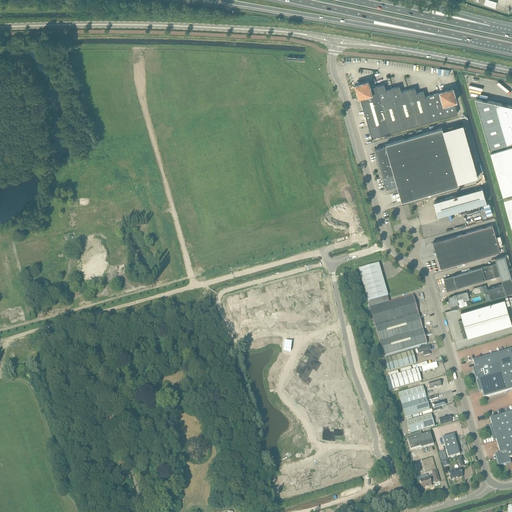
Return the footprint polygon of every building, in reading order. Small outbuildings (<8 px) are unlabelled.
[(359,98),(360,97),(372,138),(457,113),(454,102),(456,101),(452,88),(440,92),(425,97),(423,91),(417,93),(415,87),(401,91),(399,86),(386,90),(384,84),(370,88),(368,81),(355,85),(359,98)] [(490,153),(511,147),(511,105),(474,97),(490,153)] [(328,106),(322,109),(328,123),(335,119),(328,106)] [(380,147),(375,149),(386,188),(397,185),(401,201),(406,200),(412,198),(458,185),(458,183),(478,177),(463,124),(443,130),(442,128),(385,144),(385,146),(380,147)] [(323,148),(328,164),(348,158),(343,144),(345,143),(341,127),(331,130),(336,145),(323,148)] [(511,147),(490,153),(502,193),(511,190),(511,147)] [(438,216),(443,215),(486,202),(482,188),(434,202),(438,216)] [(511,228),(511,195),(503,198),(511,228)] [(440,269),(464,262),(500,251),(492,225),(433,242),(440,269)] [(448,277),(443,278),(445,284),(447,291),(452,289),(474,283),(486,279),(495,277),(500,275),(503,284),(487,289),(489,293),(490,299),(506,295),(505,294),(508,293),(511,292),(511,278),(511,277),(508,266),(505,255),(495,258),(497,263),(480,268),(448,277)] [(368,301),(383,297),(388,295),(379,264),(358,270),(368,301)] [(310,275),(309,276),(310,282),(313,281),(314,287),(318,287),(317,280),(320,280),(319,274),(312,275),(312,274),(309,274),(310,275)] [(291,281),(289,282),(291,290),(297,289),(298,293),(301,292),(301,290),(299,284),(296,285),(295,280),(291,281)] [(285,288),(281,289),(284,297),(287,296),(286,292),(291,290),(289,282),(284,284),(285,288)] [(277,285),(271,286),(272,288),(274,295),(279,294),(281,301),(285,300),(284,297),(281,289),(278,290),(277,285)] [(479,287),(481,293),(487,291),(485,285),(479,287)] [(267,293),(264,294),(266,302),(267,305),(270,304),(268,297),(274,295),(272,288),(271,286),(266,288),(267,293)] [(319,288),(311,289),(312,293),(315,293),(316,298),(327,296),(326,290),(319,292),(319,288)] [(259,290),(254,291),(254,294),(256,300),(261,299),(262,303),(266,302),(264,294),(261,295),(259,290)] [(249,298),(246,299),(248,307),(252,306),(250,302),(256,300),(254,294),(254,291),(247,293),(249,298)] [(456,295),(449,297),(450,301),(449,301),(450,307),(451,310),(460,308),(459,307),(465,305),(464,301),(468,300),(470,300),(468,296),(467,291),(460,293),(456,295)] [(234,298),(227,300),(229,306),(239,302),(240,305),(245,303),(244,299),(239,301),(238,296),(237,297),(236,296),(234,297),(234,298)] [(317,304),(314,305),(315,309),(323,307),(322,304),(328,303),(327,296),(316,298),(317,304)] [(368,303),(375,327),(418,315),(413,296),(389,303),(388,298),(368,303)] [(468,338),(472,336),(511,325),(505,300),(460,313),(462,320),(458,321),(463,339),(467,337),(468,338)] [(322,308),(319,309),(320,317),(319,318),(321,323),(322,322),(323,323),(325,323),(324,322),(331,319),(328,313),(324,315),(322,308)] [(259,311),(262,322),(266,321),(266,326),(271,326),(272,326),(272,325),(272,317),(267,317),(264,317),(263,310),(259,311)] [(257,318),(252,320),(254,329),(260,328),(258,323),(262,322),(259,311),(257,311),(255,312),(257,318)] [(285,312),(284,320),(288,320),(287,327),(292,328),(293,327),(294,317),(289,316),(289,312),(285,312)] [(272,317),(272,325),(278,326),(278,321),(281,321),(281,313),(277,313),(277,317),(272,317)] [(245,315),(241,316),(244,327),(248,326),(249,331),(254,329),(252,320),(247,321),(245,315)] [(418,315),(375,327),(379,342),(423,330),(418,315)] [(239,324),(233,325),(236,334),(242,333),(240,328),(244,327),(241,316),(237,317),(239,324)] [(294,317),(293,327),(300,328),(300,321),(307,322),(307,318),(294,317)] [(423,330),(379,342),(384,357),(427,344),(423,330)] [(329,341),(323,343),(325,347),(331,344),(332,347),(338,344),(337,344),(339,343),(338,341),(336,341),(333,335),(328,337),(329,341)] [(312,345),(309,350),(314,353),(317,355),(320,350),(324,352),(326,349),(323,348),(319,345),(317,348),(312,345)] [(431,350),(430,346),(418,349),(419,354),(423,353),(424,356),(430,354),(429,351),(431,350)] [(309,350),(306,355),(311,358),(309,361),(312,363),(319,367),(320,363),(314,360),(317,355),(314,353),(309,350)] [(388,372),(411,365),(416,363),(412,351),(384,359),(388,372)] [(511,366),(507,351),(496,354),(501,373),(511,369),(511,366)] [(473,370),(476,380),(501,373),(496,354),(473,361),(475,369),(473,370)] [(329,357),(327,358),(328,361),(332,360),(333,366),(342,364),(343,364),(343,361),(342,361),(341,358),(336,359),(335,356),(329,357)] [(302,361),(300,366),(304,369),(308,371),(310,366),(317,370),(319,367),(312,363),(309,361),(307,364),(302,361)] [(436,363),(422,367),(423,372),(438,367),(436,363)] [(334,371),(330,372),(331,376),(339,375),(338,371),(343,370),(342,364),(333,366),(334,371)] [(300,366),(297,371),(301,374),(299,377),(300,377),(305,380),(308,382),(309,383),(311,379),(305,375),(308,371),(304,369),(300,366)] [(418,369),(414,370),(389,377),(393,389),(421,381),(418,369)] [(507,392),(511,390),(511,369),(501,373),(507,392)] [(507,392),(501,373),(476,380),(479,391),(481,391),(484,398),(507,392)] [(339,378),(332,380),(333,384),(337,383),(339,388),(349,384),(347,379),(340,381),(339,378)] [(430,389),(441,386),(440,380),(428,384),(430,389)] [(294,383),(287,390),(292,394),(296,390),(298,392),(306,384),(303,382),(298,387),(294,383)] [(301,395),(297,399),(301,403),(307,396),(304,392),(309,387),(306,384),(298,392),(301,395)] [(341,394),(337,395),(339,399),(346,396),(345,393),(351,390),(349,384),(339,388),(341,394)] [(398,393),(402,405),(426,398),(423,386),(398,393)] [(307,396),(301,403),(305,407),(308,403),(312,406),(320,398),(317,395),(312,400),(307,396)] [(316,411),(311,413),(313,418),(322,415),(320,410),(317,406),(322,401),(320,398),(312,406),(316,411)] [(429,407),(426,398),(402,405),(405,417),(432,409),(431,406),(429,407)] [(347,400),(340,403),(342,406),(345,405),(347,410),(357,407),(355,401),(349,403),(347,400)] [(349,416),(346,417),(347,421),(355,418),(353,415),(359,412),(357,407),(347,410),(349,416)] [(492,433),(511,427),(511,412),(490,419),(492,427),(490,427),(492,433)] [(435,426),(431,414),(407,422),(410,433),(435,426)] [(322,415),(313,418),(315,423),(319,422),(321,426),(332,422),(330,418),(324,420),(322,415)] [(452,422),(450,416),(439,419),(440,425),(452,422)] [(349,422),(349,425),(353,426),(353,432),(363,432),(364,426),(357,426),(357,422),(349,422)] [(496,439),(498,447),(511,442),(511,427),(492,433),(493,440),(496,439)] [(324,432),(324,438),(331,439),(331,440),(333,440),(333,439),(334,439),(335,434),(340,435),(340,431),(340,430),(334,430),(334,433),(324,432)] [(348,437),(348,441),(356,442),(357,438),(363,438),(363,432),(353,432),(352,438),(348,437)] [(416,450),(421,448),(434,445),(430,433),(407,440),(411,450),(416,449),(416,450)] [(460,455),(454,434),(442,438),(448,458),(460,455)] [(508,459),(511,457),(511,442),(498,447),(500,454),(496,456),(499,466),(510,463),(508,459)] [(340,453),(335,456),(339,464),(344,461),(346,465),(349,463),(346,458),(345,456),(343,458),(340,453)] [(353,459),(352,467),(357,467),(357,464),(362,464),(363,455),(357,454),(357,460),(353,459)] [(363,455),(362,464),(368,464),(368,468),(371,469),(372,461),(368,460),(369,455),(365,455),(366,454),(363,454),(363,455)] [(335,456),(330,459),(332,464),(330,465),(333,472),(336,470),(335,467),(339,464),(335,456)] [(324,463),(319,465),(324,474),(328,471),(331,477),(335,475),(333,472),(330,465),(326,467),(324,463)] [(316,472),(312,473),(315,485),(318,484),(317,477),(319,476),(324,474),(319,465),(314,468),(316,472)] [(463,477),(460,469),(448,472),(451,480),(463,477)] [(0,511),(23,511),(27,511),(49,505),(52,504),(43,470),(40,471),(18,477),(11,478),(12,482),(6,484),(4,475),(0,475),(0,511)] [(307,470),(302,471),(304,480),(310,479),(311,486),(315,485),(312,473),(309,474),(307,470)] [(298,477),(294,478),(297,489),(301,488),(299,481),(304,480),(302,471),(297,472),(298,477)] [(429,485),(432,485),(431,483),(435,482),(435,483),(440,482),(436,471),(432,472),(433,475),(429,476),(429,478),(419,481),(422,489),(429,487),(429,485)] [(285,475),(278,477),(279,483),(290,480),(290,483),(294,482),(293,477),(289,478),(288,474),(287,474),(287,473),(284,474),(285,475)]
